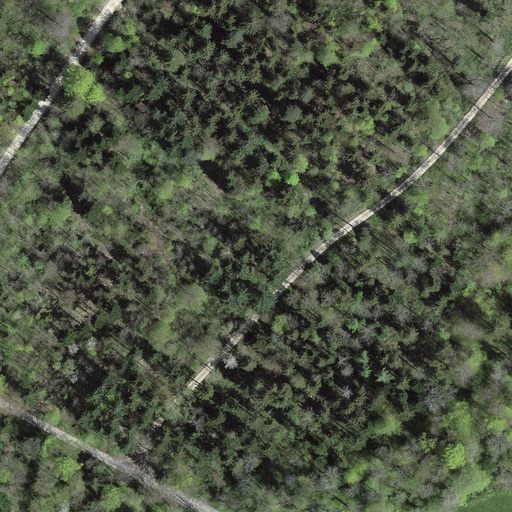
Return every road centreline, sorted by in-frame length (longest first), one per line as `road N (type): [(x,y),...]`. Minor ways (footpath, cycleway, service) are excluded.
road 1 (track): [(128,472),(161,417),(293,276),(435,153),(511,62)]
road 2 (unclassified): [(211,511),(0,403)]
road 3 (unclassified): [(0,166),(116,0)]
